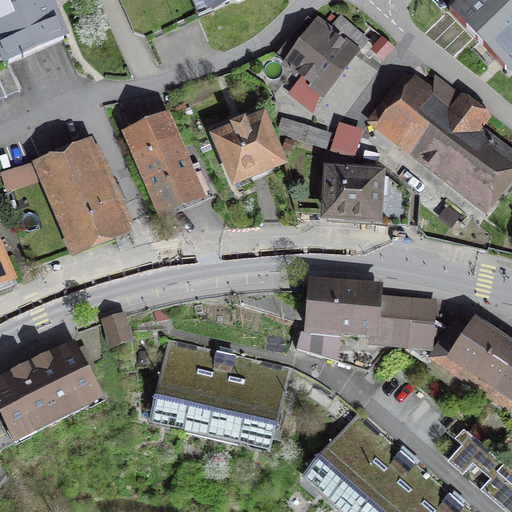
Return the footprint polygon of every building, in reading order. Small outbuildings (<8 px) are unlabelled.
[(0,0),(0,43),(8,63),(63,39),(46,0),(0,0)] [(505,70),(511,62),(511,0),(461,0),(449,12),(505,70)] [(323,91),(363,40),(339,21),(328,34),(308,19),(279,57),(323,91)] [(0,100),(20,92),(8,64),(0,67),(0,100)] [(451,116),(403,79),(375,115),(425,153),(453,118),(472,133),(486,114),(465,98),(451,116)] [(488,145),(472,133),(453,118),(425,153),(485,200),(511,165),(511,157),(491,141),(488,145)] [(235,182),(281,164),(263,119),(247,126),(245,120),(231,125),(234,131),(217,138),(235,182)] [(164,212),(211,192),(198,163),(185,169),(165,122),(132,136),(164,212)] [(358,138),(339,131),(333,150),(352,156),(358,138)] [(76,249),(115,233),(119,227),(85,146),(40,165),(41,166),(38,167),(42,176),(45,174),(76,249)] [(332,151),(331,164),(350,165),(350,157),(352,158),(352,156),(333,150),(332,151)] [(328,194),(327,216),(328,216),(328,221),(408,226),(410,196),(403,192),(387,191),(388,179),(385,176),(346,174),(346,171),(330,169),(329,181),(321,180),(320,193),(328,194)] [(422,306),(373,302),(374,292),(313,287),(309,336),(339,338),(340,330),(370,332),(369,345),(409,349),(411,327),(422,306)] [(122,318),(106,322),(113,346),(129,341),(122,318)] [(472,333),(457,323),(433,358),(494,398),(511,371),(511,352),(476,328),(472,333)] [(203,348),(169,340),(149,422),(183,430),(203,348)] [(227,354),(203,348),(183,430),(208,436),(227,354)] [(16,378),(0,386),(0,404),(16,437),(96,398),(73,351),(50,362),(45,358),(31,365),(16,372),(16,378)] [(258,361),(227,354),(208,436),(239,443),(258,361)] [(291,369),(258,361),(239,443),(271,451),(291,369)] [(511,371),(494,398),(511,409),(511,407),(511,371)] [(303,478),(328,500),(384,436),(358,414),(303,478)] [(328,500),(342,511),(360,511),(408,458),(384,436),(328,500)] [(511,511),(511,470),(472,436),(447,464),(462,477),(475,462),(493,478),(480,492),(503,511),(511,511)] [(360,511),(403,511),(433,479),(408,458),(360,511)] [(403,511),(446,511),(457,500),(433,479),(403,511)] [(446,511),(471,511),(457,500),(446,511)]
